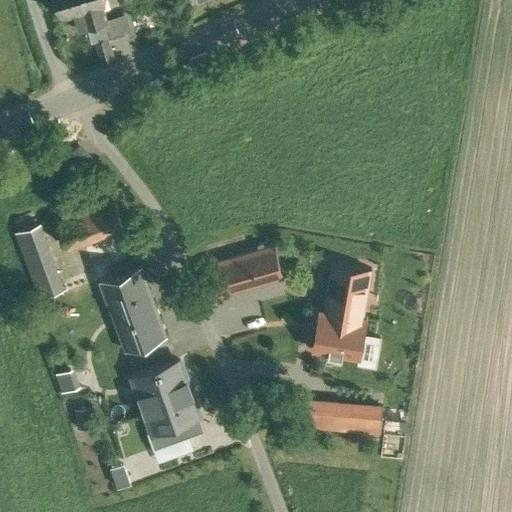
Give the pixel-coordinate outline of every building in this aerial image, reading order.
[(105,0),(58,0),(63,16),(83,10),(88,27),(108,21),(103,4),(106,3),(105,0)] [(108,37),(96,40),(102,61),(115,57),(108,37)] [(124,116),(115,121),(116,124),(120,126),(125,124),(126,120),(124,116)] [(112,195),(57,216),(67,243),(122,222),(112,195)] [(56,291),(32,226),(17,231),(41,297),(56,291)] [(275,244),(210,262),(220,295),(284,277),(275,244)] [(372,268),(333,261),(315,360),(354,367),(372,268)] [(142,265),(101,280),(101,281),(110,304),(110,305),(126,349),(168,334),(142,265)] [(101,281),(70,291),(79,315),(110,304),(101,281)] [(180,359),(135,375),(155,428),(199,412),(180,359)] [(309,407),(296,405),(294,423),(307,424),(309,407)] [(382,414),(309,407),(307,424),(381,431),(382,414)] [(121,462),(109,465),(113,485),(126,482),(121,462)]
